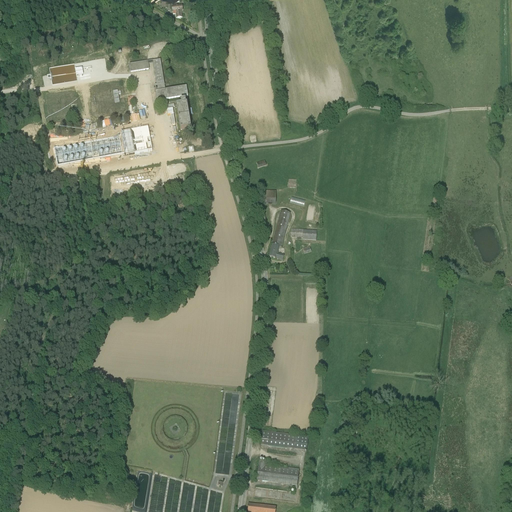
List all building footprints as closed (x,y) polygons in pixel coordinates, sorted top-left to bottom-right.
[(182,12),(182,7),(172,8),(173,16),(176,16),(176,19),(182,18),(181,12),(182,12)] [(165,91),(160,60),(152,62),(156,85),(155,86),(155,91),(154,91),(155,93),(156,102),(180,98),(181,106),(176,107),(180,131),(190,129),(186,105),(185,105),(184,97),(188,97),(186,87),(165,91)] [(130,73),(149,70),(147,63),(128,66),(130,73)] [(114,137),(52,149),(56,168),(118,156),(124,155),(124,156),(154,150),(150,124),(140,129),(120,133),(120,136),(114,137)] [(276,204),(276,192),(265,192),(264,204),(276,204)] [(291,197),(290,203),(304,207),(306,201),(291,197)] [(268,257),(282,261),(284,255),(278,254),(279,248),(281,248),(290,214),(281,212),(272,245),(271,245),(268,257)] [(317,231),(291,229),(290,238),(302,239),(302,240),(316,241),(317,231)] [(182,425),(187,425),(177,417),(170,417),(166,423),(166,424),(169,424),(171,425),(167,425),(167,426),(167,428),(165,428),(165,432),(166,432),(167,430),(169,430),(172,432),(172,434),(174,435),(174,432),(173,432),(173,429),(175,427),(175,425),(182,425)] [(261,445),(266,446),(307,452),(308,437),(263,431),(261,445)] [(266,465),(266,462),(259,461),(259,462),(258,467),(256,481),(297,486),(299,470),(266,465)]
